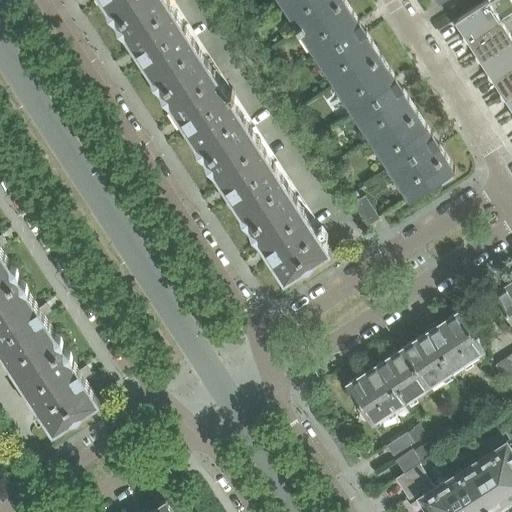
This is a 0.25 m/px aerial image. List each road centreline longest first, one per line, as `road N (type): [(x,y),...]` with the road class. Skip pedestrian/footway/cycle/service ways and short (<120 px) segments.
road 1 (residential): [(0,49),(220,389)]
road 2 (residential): [(261,337),(42,0)]
road 3 (residential): [(0,156),(161,403)]
road 4 (residential): [(505,178),(261,337)]
road 5 (residential): [(271,382),(511,225)]
road 6 (residential): [(505,178),(390,0)]
road 7 (residential): [(161,403),(0,511)]
road 8 (residential): [(348,511),(271,382)]
road 9 (residential): [(77,511),(203,430)]
road 10 (residential): [(220,389),(299,511)]
